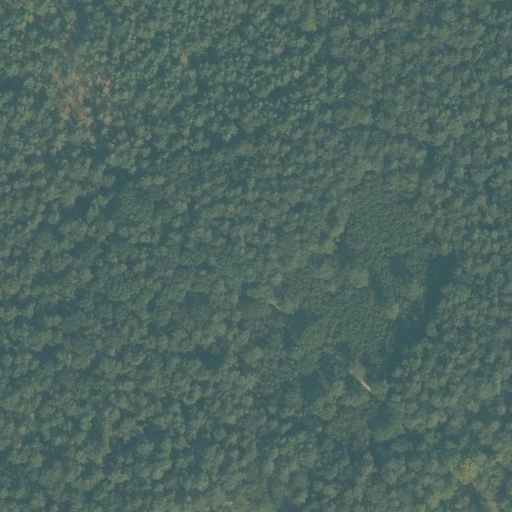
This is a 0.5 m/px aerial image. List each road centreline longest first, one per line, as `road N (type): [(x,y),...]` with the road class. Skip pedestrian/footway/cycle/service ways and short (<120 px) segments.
road 1 (track): [(0,71),(410,433)]
road 2 (track): [(214,511),(511,398)]
